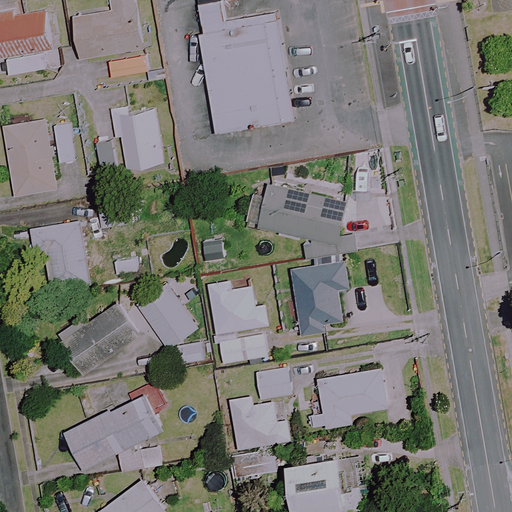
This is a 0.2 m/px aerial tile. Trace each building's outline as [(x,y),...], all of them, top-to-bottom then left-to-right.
[(73,15),(80,57),(144,47),(136,0),(109,0),(111,9),(73,15)] [(261,8),(187,21),(207,135),(282,121),(261,8)] [(0,57),(53,49),(46,9),(15,14),(14,9),(0,11),(0,57)] [(111,76),(150,70),(147,54),(109,60),(111,76)] [(115,136),(121,135),(126,168),(165,162),(156,107),(129,112),(128,105),(111,108),(115,136)] [(46,116),(2,124),(13,196),(58,189),(46,116)] [(70,122),(53,125),(59,161),(76,159),(70,122)] [(116,138),(95,142),(100,173),(121,170),(116,138)] [(269,184),(267,196),(254,193),(248,224),(315,237),(312,255),(354,250),(357,233),(342,230),(345,213),(348,199),(269,184)] [(100,225),(134,221),(131,196),(97,201),(100,225)] [(90,279),(80,215),(29,223),(34,250),(44,248),(50,285),(90,279)] [(224,239),(206,239),(206,257),(223,257),(224,239)] [(138,268),(136,254),(113,257),(115,271),(138,268)] [(349,287),(346,261),(295,268),(304,333),(347,327),(341,288),(349,287)] [(240,328),(264,324),(270,323),(267,302),(257,304),(254,285),(233,288),(231,279),(210,282),(217,332),(240,328)] [(197,324),(167,280),(137,300),(166,345),(197,324)] [(60,337),(84,371),(139,332),(115,298),(60,337)] [(202,337),(173,342),(176,361),(205,357),(202,337)] [(293,392),(288,365),(257,371),(262,397),(293,392)] [(313,412),(315,424),(327,422),(328,426),(354,422),(353,412),(389,406),(383,366),(320,377),(326,410),(313,412)] [(151,408),(166,402),(158,385),(149,382),(128,391),(131,396),(64,428),(82,465),(118,448),(121,468),(162,460),(159,441),(141,444),(139,437),(160,427),(151,408)] [(255,403),(254,394),(232,397),(240,447),(293,438),(289,417),(278,419),(275,400),(255,403)] [(279,468),(276,447),(234,453),(237,474),(279,468)] [(347,503),(342,453),(291,459),(296,508),(347,503)] [(90,511),(160,511),(167,507),(141,473),(90,511)]
